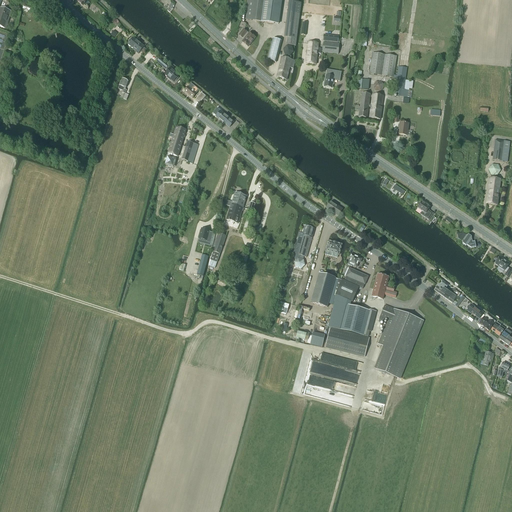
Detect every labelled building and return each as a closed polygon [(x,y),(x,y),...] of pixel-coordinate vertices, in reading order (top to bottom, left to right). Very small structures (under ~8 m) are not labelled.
[(0,0),(2,1),(2,0),(0,0),(0,26),(6,29),(12,12),(1,8),(0,10),(0,0)] [(247,0),(245,20),(278,25),(281,0),(247,0)] [(287,13),(284,38),(287,38),(287,45),(295,46),(299,19),(299,16),(299,14),(301,3),(289,2),(287,13)] [(249,34),(244,30),(239,36),(242,39),(243,38),(244,40),(242,43),(248,47),(255,38),(249,33),(249,34)] [(324,35),(323,42),(338,43),(339,37),(324,35)] [(139,53),(144,47),(134,39),(129,45),(139,53)] [(276,63),(282,41),(273,39),(267,61),(276,63)] [(321,54),(321,49),(318,49),(318,44),(308,43),(306,64),(316,65),(317,54),(321,54)] [(338,54),(339,45),(331,44),(323,43),(322,53),(338,54)] [(290,57),(294,53),(292,48),(287,46),(283,50),(285,55),(290,57)] [(397,76),(394,75),(396,57),(372,54),(369,75),(393,78),(397,78),(394,96),(411,99),(412,91),(409,91),(410,81),(405,81),(407,69),(398,67),(397,76)] [(173,71),(170,69),(170,68),(169,68),(170,67),(158,58),(155,61),(167,71),(167,70),(168,71),(165,75),(168,77),(167,77),(170,80),(171,79),(174,82),(175,80),(176,81),(178,78),(178,77),(179,76),(176,73),(174,70),(173,71)] [(293,69),(295,61),(281,58),(276,78),(287,80),(290,68),(293,69)] [(336,80),(337,72),(327,70),(325,83),(324,82),(323,86),(324,86),(324,87),(332,88),(332,84),(333,84),(334,81),(333,81),(333,79),(336,80)] [(368,90),(369,81),(358,79),(357,89),(368,90)] [(125,94),(126,91),(125,90),(128,82),(122,80),(119,86),(119,87),(118,89),(123,91),(122,93),(125,94)] [(381,92),(384,87),(382,82),(376,81),(373,86),(375,91),(381,92)] [(193,98),(197,94),(196,93),(199,90),(191,84),(185,92),(193,98)] [(196,100),(195,100),(200,104),(205,97),(201,93),(196,100)] [(371,105),(369,105),(370,95),(362,94),(360,108),(355,107),(355,111),(359,111),(358,118),(367,119),(369,106),(370,106),(369,119),(380,120),(383,96),(372,95),(371,105)] [(229,128),(234,123),(226,117),(227,116),(220,111),(216,117),(219,119),(218,119),(225,125),(225,124),(229,128)] [(407,136),(408,124),(400,123),(399,128),(400,128),(399,135),(407,136)] [(177,157),(186,131),(176,128),(174,135),(170,134),(169,138),(173,139),(168,154),(177,157)] [(507,163),(510,143),(510,142),(502,141),(495,140),(492,161),(507,163)] [(192,165),(198,146),(188,142),(182,160),(187,162),(187,163),(192,165)] [(497,176),(500,171),(498,165),(492,165),(488,170),(491,176),(497,176)] [(497,205),(498,201),(501,180),(489,178),(486,204),(497,205)] [(393,189),(402,195),(405,192),(395,185),(393,189)] [(226,220),(227,221),(238,224),(247,197),(235,193),(232,203),(227,201),(225,206),(230,207),(226,220)] [(338,216),(342,210),(331,202),(326,208),(330,211),(331,210),(338,216)] [(429,212),(428,211),(430,208),(421,202),(417,209),(422,212),(420,214),(429,220),(433,214),(429,212)] [(298,237),(293,254),(306,258),(314,229),(305,227),(302,234),(299,233),(297,237),(298,237)] [(199,235),(198,239),(199,239),(199,240),(207,242),(206,243),(211,244),(213,233),(209,232),(210,231),(202,229),(200,236),(199,235)] [(215,247),(212,257),(219,259),(226,237),(219,234),(218,234),(217,234),(213,246),(214,247),(215,247)] [(463,234),(457,235),(458,240),(462,242),(462,244),(465,246),(467,246),(471,248),(476,248),(475,242),(472,242),(471,237),(468,235),(466,236),(463,234)] [(339,255),(340,250),(341,246),(342,246),(342,245),(341,245),(338,244),(328,242),(328,241),(328,242),(325,252),(325,255),(337,258),(338,256),(339,256),(339,255)] [(202,255),(197,275),(203,276),(208,257),(202,255)] [(360,263),(361,260),(351,255),(350,259),(351,259),(348,266),(352,267),(352,266),(356,268),(358,262),(360,263)] [(500,258),(495,265),(504,271),(506,272),(504,276),(508,278),(511,271),(509,269),(507,268),(509,264),(500,258)] [(301,270),(305,266),(303,261),(298,259),(294,263),(296,268),(301,270)] [(335,297),(333,302),(334,303),(350,307),(351,302),(352,303),(359,288),(362,290),(365,285),(368,277),(349,269),(346,277),(344,281),(342,280),(342,281),(338,280),(336,287),(334,297),(335,297)] [(319,274),(311,303),(327,308),(328,304),(332,305),(333,302),(335,297),(334,297),(336,287),(338,280),(335,279),(336,278),(319,274)] [(378,275),(372,297),(383,300),(384,295),(395,299),(397,293),(393,292),(394,289),(386,286),(389,277),(378,275)] [(439,295),(446,284),(443,281),(440,285),(439,284),(434,291),(439,295)] [(443,298),(448,291),(446,289),(448,285),(446,284),(439,295),(443,298)] [(447,301),(455,291),(455,290),(453,289),(451,293),(448,291),(443,298),(447,301)] [(458,297),(460,295),(455,291),(447,301),(452,304),(457,297),(458,297)] [(328,328),(360,336),(364,319),(365,319),(367,312),(335,303),(328,328)] [(475,308),(471,305),(471,306),(470,306),(469,306),(468,306),(467,308),(467,309),(467,310),(468,310),(467,311),(471,314),(471,313),(476,317),(477,317),(479,319),(483,313),(481,311),(480,313),(474,309),(475,308)] [(383,347),(374,370),(400,380),(401,378),(424,322),(423,322),(414,318),(384,306),(380,317),(378,322),(384,324),(385,319),(388,320),(378,345),(383,347)] [(368,338),(369,333),(371,333),(376,312),(368,310),(367,312),(365,319),(364,319),(360,336),(368,338)] [(489,331),(494,324),(489,321),(490,319),(485,316),(479,324),(489,331)] [(491,331),(496,334),(501,326),(498,324),(498,326),(496,326),(495,325),(491,331)] [(330,329),(325,349),(364,359),(369,339),(330,329)] [(308,341),(310,334),(295,330),(293,338),(308,341)] [(505,343),(509,337),(511,333),(506,330),(499,340),(505,343)] [(310,345),(322,348),(325,336),(313,333),(310,345)] [(478,338),(475,343),(485,348),(488,343),(478,338)] [(488,367),(491,354),(485,352),(482,365),(488,367)] [(499,368),(497,377),(502,378),(503,373),(506,371),(507,371),(510,366),(503,363),(501,368),(499,368)]
